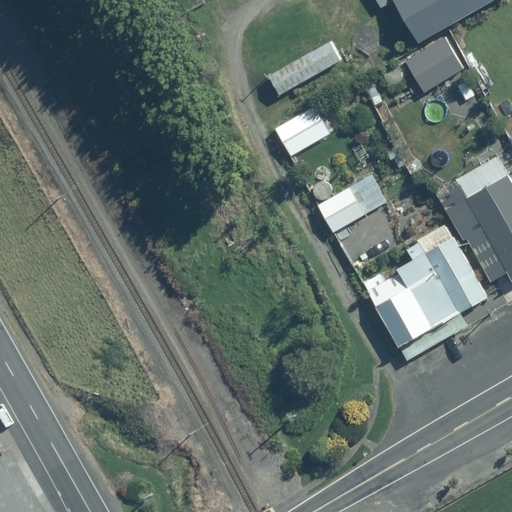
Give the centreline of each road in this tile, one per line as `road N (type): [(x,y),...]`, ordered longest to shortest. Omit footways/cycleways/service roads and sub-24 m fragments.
road 1 (residential): [(511,396),(313,511)]
road 2 (secondary): [(92,511),(0,341)]
